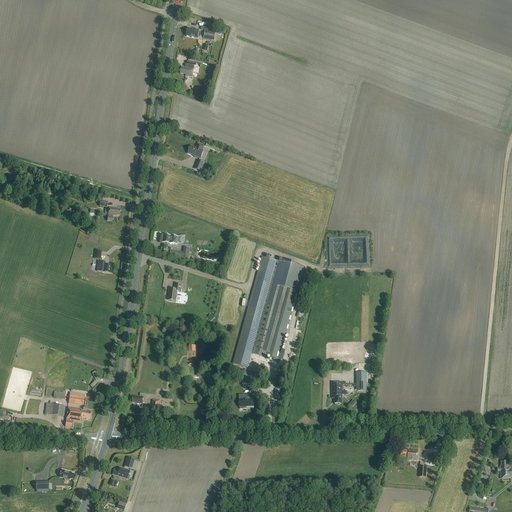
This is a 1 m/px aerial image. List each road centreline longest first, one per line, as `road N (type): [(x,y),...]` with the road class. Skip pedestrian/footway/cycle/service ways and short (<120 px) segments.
road 1 (secondary): [(106,437),(175,14)]
road 2 (tertiary): [(106,437),(511,428)]
road 3 (track): [(479,428),(511,138)]
